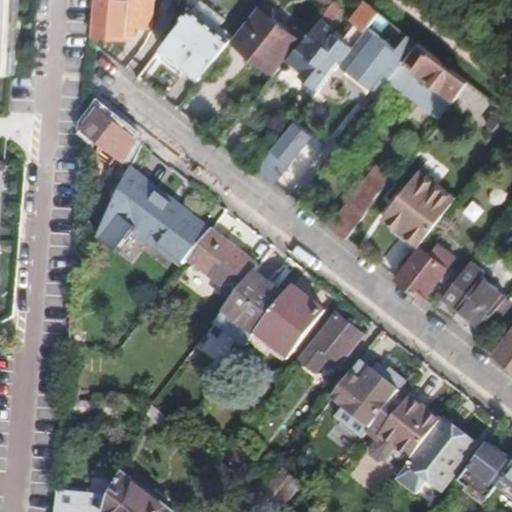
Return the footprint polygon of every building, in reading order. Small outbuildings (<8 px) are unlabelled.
[(98,0),(95,37),(130,39),(131,23),(139,23),(151,24),(152,0),(98,0)] [(267,0),(265,0),(235,39),(280,73),(289,62),(299,49),(311,34),(302,26),(293,29),(276,17),(276,6),(267,0)] [(337,0),(334,4),(324,17),(334,25),(349,5),(346,3),(348,0),(337,0)] [(381,13),(368,3),(357,16),(358,17),(353,24),(366,33),(381,13)] [(196,8),(166,48),(204,79),(235,39),(196,8)] [(310,91),(317,96),(343,63),(356,46),(323,22),(302,50),(299,49),(289,62),(303,72),(301,76),(314,86),(310,91)] [(131,23),(130,39),(137,40),(139,23),(131,23)] [(317,96),(259,170),(270,178),(273,177),(296,195),(352,123),(325,102),(338,86),(362,104),(372,91),(379,97),(392,81),(408,61),(397,53),(377,36),(351,69),(343,63),(317,96)] [(410,36),(397,53),(408,61),(421,44),(410,36)] [(421,44),(408,61),(392,81),(418,102),(420,99),(429,106),(427,109),(442,120),(460,97),(471,83),(421,44)] [(511,132),(511,115),(471,83),(460,97),(477,110),(470,119),(503,144),(511,132)] [(420,99),(418,102),(427,109),(429,106),(420,99)] [(103,112),(88,131),(130,163),(142,143),(103,112)] [(241,123),(225,144),(236,152),(252,132),(241,123)] [(352,123),(296,195),(273,177),(270,178),(299,200),(356,126),(352,123)] [(382,167),(334,228),(349,240),(397,179),(382,167)] [(148,173),(126,217),(178,258),(204,225),(162,192),(166,187),(148,173)] [(387,237),(380,232),(375,240),(406,264),(427,238),(401,218),(392,230),(387,237)] [(385,226),(380,232),(387,237),(392,230),(385,226)] [(216,231),(194,260),(229,286),(221,296),(235,306),(259,276),(264,269),(216,231)] [(426,248),(401,280),(427,299),(459,257),(447,248),(440,258),(426,248)] [(494,276),(475,261),(451,293),(469,308),(466,311),(487,327),(510,298),(490,282),(494,276)] [(235,306),(226,317),(258,342),(261,338),(291,300),(259,276),(235,306)] [(299,290),(291,300),(261,338),(291,362),(329,314),(299,290)] [(320,346),(317,343),(303,361),(323,375),(330,364),(343,373),(369,340),(341,319),(320,346)] [(511,337),(498,355),(511,365),(511,337)] [(375,429),(407,387),(392,376),(388,380),(379,372),(349,409),(375,429)] [(185,413),(178,421),(185,426),(204,402),(194,394),(181,410),(185,413)] [(412,405),(402,397),(376,430),(374,432),(385,440),(387,436),(417,459),(447,422),(418,399),(412,405)] [(67,398),(66,413),(110,416),(112,402),(67,398)] [(156,405),(152,417),(218,468),(225,460),(156,405)] [(451,423),(416,468),(435,482),(451,494),(476,463),(472,460),(483,448),(451,423)] [(377,459),(401,480),(410,469),(417,459),(387,436),(385,440),(374,432),(373,434),(362,448),(370,454),(377,453),(377,459)] [(511,460),(510,459),(493,445),(464,482),(490,501),(501,487),(511,495),(511,460)] [(236,446),(225,460),(246,476),(257,462),(236,446)] [(288,468),(270,490),(288,504),(305,482),(288,468)] [(435,482),(416,468),(404,482),(424,497),(435,482)] [(118,494),(110,511),(175,511),(127,474),(118,494)] [(232,500),(248,511),(254,504),(265,490),(250,479),(232,500)] [(435,482),(424,497),(439,509),(451,494),(435,482)] [(265,490),(254,504),(263,511),(265,511),(276,499),(265,490)] [(59,492),(57,511),(110,511),(118,494),(59,492)]
